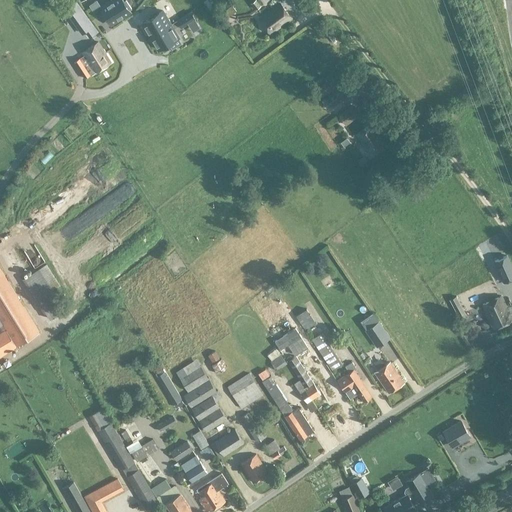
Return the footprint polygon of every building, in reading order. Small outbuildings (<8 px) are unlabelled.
[(97,1),(90,5),(98,18),(104,14),(112,26),(132,13),(131,10),(133,9),(127,0),(125,1),(124,0),(113,0),(102,7),(97,1)] [(255,0),(251,3),(255,9),(260,5),(255,0)] [(259,18),(270,35),(292,19),(280,3),(259,18)] [(162,10),(142,23),(150,36),(170,24),(162,10)] [(176,20),(177,20),(179,25),(180,28),(187,24),(195,19),(195,18),(191,11),(176,20)] [(170,24),(150,36),(158,49),(178,37),(170,24)] [(90,75),(90,76),(95,72),(111,62),(106,54),(98,42),(82,52),(84,55),(80,58),(74,62),(77,67),(84,78),(90,75)] [(325,96),(332,107),(346,97),(339,87),(325,96)] [(98,102),(92,106),(96,113),(102,109),(98,102)] [(345,123),(346,122),(357,115),(350,106),(338,114),(345,123)] [(385,142),(372,123),(356,134),(370,153),(385,142)] [(369,162),(364,156),(357,161),(362,167),(369,162)] [(80,169),(86,164),(83,160),(76,165),(80,169)] [(101,191),(123,177),(117,168),(95,182),(101,191)] [(366,199),(371,195),(364,187),(359,191),(365,199),(366,199)] [(374,200),(371,195),(366,199),(369,204),(374,200)] [(511,278),(511,267),(511,265),(507,255),(494,261),(504,282),(511,278)] [(0,356),(17,346),(40,332),(0,267),(0,325),(2,324),(5,329),(0,331),(0,356)] [(50,319),(64,309),(39,268),(22,278),(44,314),(46,313),(50,319)] [(128,294),(133,286),(127,283),(123,291),(128,294)] [(511,318),(502,296),(495,299),(493,295),(487,297),(489,301),(483,304),(493,328),(511,319),(511,318)] [(462,306),(456,296),(449,299),(455,309),(462,306)] [(368,329),(379,346),(390,338),(378,322),(368,329)] [(308,346),(296,327),(275,341),(280,349),(288,344),(295,355),(308,346)] [(341,365),(343,364),(322,332),(320,333),(311,339),(333,373),(342,367),(341,365)] [(215,350),(208,355),(212,362),(219,357),(215,350)] [(280,354),(270,361),(277,370),(287,363),(280,354)] [(288,361),(300,379),(294,383),(307,403),(321,394),(296,355),(288,361)] [(222,359),(211,365),(217,374),(227,368),(222,359)] [(371,396),(353,369),(356,367),(352,361),(345,366),(349,372),(338,380),(346,391),(354,386),(364,401),(371,396)] [(404,382),(400,375),(390,362),(375,372),(389,393),(404,382)] [(180,378),(188,392),(183,395),(206,432),(227,419),(216,401),(222,397),(218,390),(216,391),(209,378),(201,365),(180,378)] [(156,374),(175,406),(184,402),(164,369),(156,374)] [(259,376),(284,415),(293,410),(285,398),(286,398),(272,375),(271,375),(267,370),(259,376)] [(227,386),(241,408),(263,394),(249,372),(227,386)] [(337,384),(322,393),(339,420),(354,411),(337,384)] [(159,501),(111,422),(103,408),(89,416),(98,430),(97,430),(121,470),(122,470),(126,476),(146,509),(159,501)] [(248,412),(240,417),(257,442),(267,436),(264,432),(261,433),(248,412)] [(307,415),(293,424),(308,447),(323,438),(307,415)] [(173,416),(157,425),(160,431),(176,422),(173,416)] [(461,421),(444,431),(452,446),(470,436),(461,421)] [(205,460),(214,455),(198,426),(190,431),(201,450),(199,451),(205,460)] [(234,428),(210,444),(219,458),(243,442),(234,428)] [(153,438),(131,451),(137,461),(158,448),(153,438)] [(274,439),(265,445),(271,453),(280,447),(274,439)] [(170,451),(176,461),(193,450),(187,440),(170,451)] [(272,454),(275,459),(287,451),(284,446),(272,454)] [(256,454),(241,464),(253,483),(268,473),(256,454)] [(196,455),(181,465),(192,483),(208,472),(196,455)] [(434,460),(439,469),(446,465),(442,456),(434,460)] [(143,466),(152,485),(163,480),(154,461),(143,466)] [(411,499),(416,496),(418,499),(431,492),(426,483),(434,478),(428,468),(406,481),(410,486),(406,488),(405,491),(407,494),(384,507),(386,510),(384,511),(383,511),(409,511),(416,508),(411,499)] [(222,473),(197,489),(202,497),(199,499),(207,511),(210,509),(211,510),(225,501),(218,490),(228,483),(222,473)] [(362,477),(351,483),(358,498),(370,492),(362,477)] [(91,511),(74,481),(64,487),(78,511),(91,511)] [(193,511),(180,493),(165,503),(171,511),(193,511)] [(359,511),(352,494),(351,494),(350,493),(342,496),(343,498),(341,499),(346,511),(359,511)]
